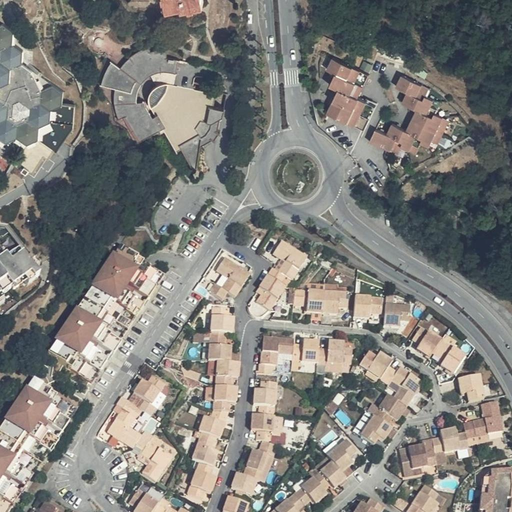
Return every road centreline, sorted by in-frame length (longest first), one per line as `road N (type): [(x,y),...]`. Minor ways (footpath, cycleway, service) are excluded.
road 1 (residential): [(364,483),(413,422),(441,406),(434,377),(373,333),(249,326)]
road 2 (residential): [(219,234),(98,416),(88,437),(88,477)]
road 3 (unclassified): [(301,212),(447,308),(511,386)]
road 4 (unclassified): [(511,352),(444,284),(350,223),(330,192)]
road 5 (residential): [(214,511),(244,425),(249,326)]
road 6 (unclassified): [(269,0),(273,146)]
road 7 (unclassified): [(309,140),(294,111),(286,0)]
